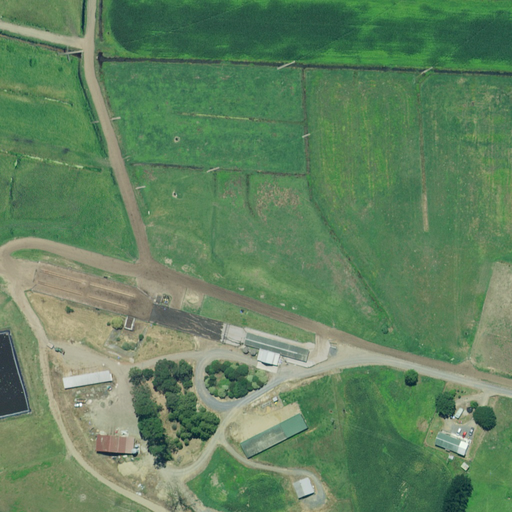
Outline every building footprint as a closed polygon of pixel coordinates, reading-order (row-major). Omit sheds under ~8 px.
[(309,350),(247,332),(244,344),(261,349),(258,360),(278,365),(281,355),(306,362),(309,350)] [(112,381),(111,371),(64,379),(66,388),(112,381)] [(288,438),(281,424),(240,443),(248,458),(288,438)] [(471,443),(440,432),(435,445),(467,455),(471,443)] [(128,437),(101,435),(100,451),(127,453),(128,437)] [(315,492),(310,478),(295,484),(300,498),(315,492)]
